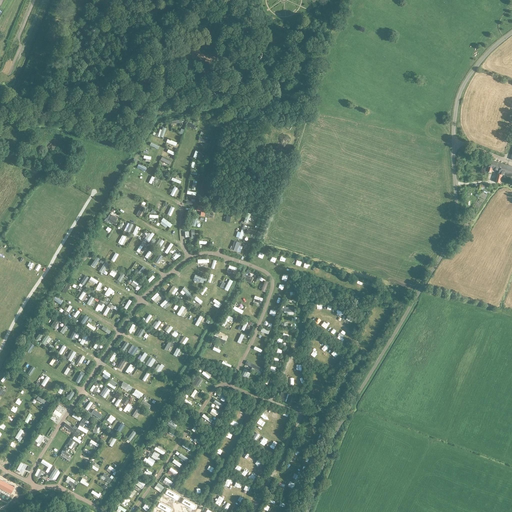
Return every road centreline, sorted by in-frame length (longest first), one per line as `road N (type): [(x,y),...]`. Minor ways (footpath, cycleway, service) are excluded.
road 1 (unclassified): [(307,511),(340,423),(454,230),(459,93),(482,57),(511,32)]
road 2 (track): [(0,98),(57,109),(121,85),(187,0)]
